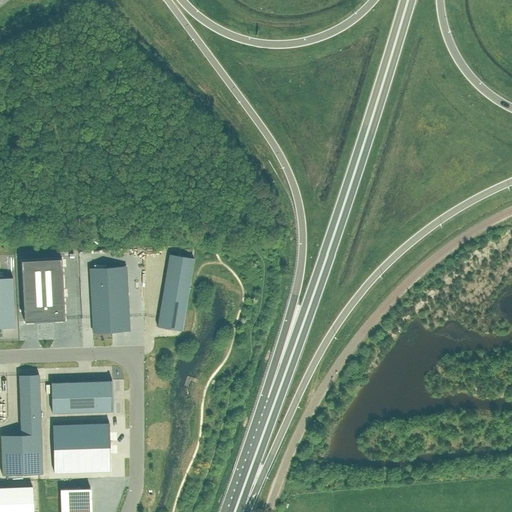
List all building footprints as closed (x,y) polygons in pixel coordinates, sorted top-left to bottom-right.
[(169,254),(157,326),(182,330),(194,258),(169,254)] [(21,260),(24,322),(64,319),(61,258),(21,260)] [(123,267),(89,268),(92,332),(126,331),(123,267)] [(12,278),(0,277),(0,327),(14,327),(12,278)] [(42,473),(39,373),(19,374),(21,433),(1,434),(2,474),(42,473)] [(112,411),(111,381),(51,383),(52,413),(112,411)] [(108,423),(52,425),(54,473),(110,471),(108,423)] [(0,511),(33,511),(32,486),(0,487),(0,511)] [(60,511),(90,511),(90,488),(60,489),(60,511)]
